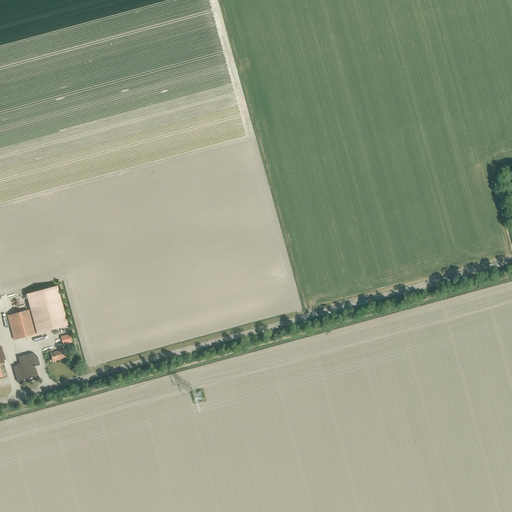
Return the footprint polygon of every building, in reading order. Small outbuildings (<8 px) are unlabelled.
[(30,310),(36,334),(66,326),(55,288),(22,297),(23,301),(27,300),(30,310)] [(30,310),(16,314),(7,316),(14,340),(36,334),(30,310)] [(67,336),(61,338),(63,344),(69,342),(67,336)] [(52,361),(66,358),(64,350),(50,353),(52,361)] [(24,375),(24,377),(34,376),(33,367),(21,368),(22,375),(24,375)]
